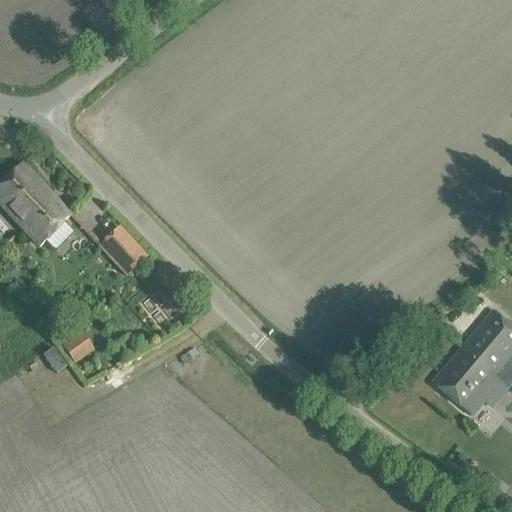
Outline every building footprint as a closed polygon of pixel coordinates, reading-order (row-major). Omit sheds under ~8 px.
[(0,186),(0,205),(38,246),(69,217),(21,165),(0,186)] [(146,258),(119,229),(99,247),(127,276),(146,258)] [(493,313),(463,349),(509,388),(511,384),(511,328),(509,326),(493,313)] [(87,356),(74,338),(62,347),(74,365),(87,356)] [(509,388),(463,349),(433,384),(475,419),(488,403),(493,407),(509,388)]
